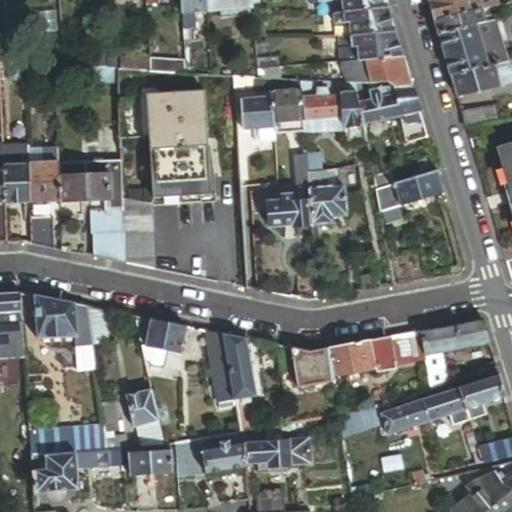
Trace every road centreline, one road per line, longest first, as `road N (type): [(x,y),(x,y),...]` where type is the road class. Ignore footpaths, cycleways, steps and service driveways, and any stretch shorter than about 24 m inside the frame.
road 1 (unclassified): [(0,275),(310,331),(495,296)]
road 2 (residential): [(409,0),(495,296)]
